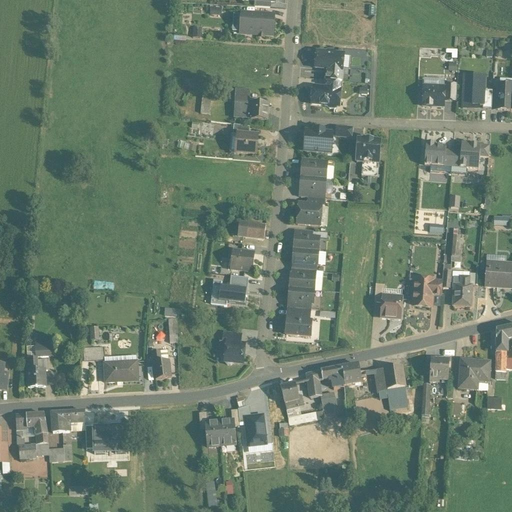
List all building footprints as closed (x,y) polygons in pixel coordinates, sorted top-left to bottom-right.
[(238,0),(238,7),(255,8),(270,9),(274,9),(274,0),(238,0)] [(273,22),(242,20),(241,39),(272,41),(273,22)] [(335,60),(333,58),(328,58),(326,60),(317,59),(315,75),(327,76),(326,87),(341,88),(343,61),(335,60)] [(484,84),(473,84),(473,89),(463,88),(462,115),(473,116),(473,113),(482,113),(483,113),(484,97),(484,84)] [(341,88),(326,87),(325,95),(340,96),(341,88)] [(457,92),(443,91),(443,94),(444,95),(443,107),(456,108),(457,92)] [(511,93),(498,93),(498,101),(497,116),(497,117),(510,118),(511,93)] [(325,95),(313,94),(313,98),(311,99),(311,101),(310,103),(311,105),(312,106),(312,110),(327,112),(329,114),(334,114),(336,113),(337,107),(339,104),(340,96),(325,95)] [(443,94),(423,94),(423,113),(443,114),(443,107),(444,95),(443,94)] [(249,97),(236,96),(235,109),(249,110),(249,97)] [(492,98),(484,97),(483,113),(482,113),(482,115),(491,116),(492,100),(492,98)] [(212,103),(202,102),(200,119),(210,120),(212,103)] [(249,110),(235,109),(235,110),(235,123),(251,124),(251,112),(249,112),(249,110)] [(268,110),(252,109),(251,112),(251,124),(251,125),(267,126),(268,110)] [(249,133),(234,130),(233,141),(237,141),(237,140),(249,141),(249,133)] [(352,135),(336,133),(335,143),(352,144),(352,135)] [(324,137),(314,136),(314,138),(305,137),(304,157),(326,159),(326,157),(329,154),(331,154),(332,139),(324,139),(324,137)] [(249,141),(237,140),(237,141),(236,159),(256,161),(257,142),(249,141)] [(380,147),(358,145),(356,167),(362,168),(365,169),(366,169),(367,169),(368,169),(369,169),(370,169),(371,169),(372,169),(378,169),(380,147)] [(435,152),(435,150),(426,149),(424,172),(430,172),(430,178),(451,180),(451,174),(444,173),(445,158),(446,153),(435,152)] [(480,152),(461,151),(461,158),(460,174),(478,175),(479,163),(480,152)] [(488,153),(480,152),(479,163),(488,164),(488,153)] [(453,158),(445,158),(444,173),(451,174),(453,158)] [(451,174),(460,174),(461,158),(453,158),(451,174)] [(371,169),(370,169),(369,169),(368,169),(367,169),(366,169),(365,169),(362,168),(361,181),(377,183),(378,169),(372,169),(371,169)] [(303,170),(302,170),(301,183),(325,185),(326,172),(319,171),(303,170)] [(325,185),(301,183),(300,196),(320,198),(324,198),(325,185)] [(459,202),(449,202),(449,213),(458,213),(459,202)] [(319,204),(308,203),(307,210),(321,211),(321,212),(323,212),(324,204),(319,204)] [(307,210),(299,210),(297,229),(319,231),(321,212),(321,211),(307,210)] [(501,222),(493,221),(492,230),(501,230),(501,222)] [(265,231),(239,228),(238,240),(264,243),(265,231)] [(296,241),(295,241),(294,254),(318,256),(319,243),(312,242),(296,241)] [(233,254),(226,253),(223,273),(230,274),(232,255),(233,254)] [(318,256),(294,254),(293,268),(294,268),(311,269),(317,270),(318,263),(318,257),(318,256)] [(254,257),(232,255),(230,274),(252,277),(254,257)] [(511,268),(486,267),(484,291),(511,292),(511,268)] [(443,275),(442,286),(441,292),(450,292),(451,275),(443,275)] [(293,279),(291,279),(290,293),(314,295),(315,281),(310,281),(293,279)] [(248,294),(249,282),(232,281),(230,292),(248,294)] [(469,282),(454,281),(452,310),(470,311),(471,290),(468,290),(469,282)] [(433,285),(415,284),(413,309),(431,311),(432,299),(433,285)] [(223,286),(214,285),(211,309),(227,311),(228,306),(221,305),(222,291),(223,286)] [(442,286),(433,285),(432,299),(441,300),(441,292),(442,286)] [(385,289),(375,288),(374,306),(382,307),(383,300),(384,300),(385,289)] [(246,308),(248,294),(230,292),(222,291),(221,305),(228,306),(246,308)] [(314,295),(290,293),(289,306),(305,307),(313,308),(314,295)] [(384,300),(383,300),(382,307),(381,321),(399,323),(401,301),(384,300)] [(305,313),(289,312),(288,324),(306,326),(307,314),(305,313)] [(288,324),(287,324),(286,338),(310,340),(311,326),(306,326),(288,324)] [(511,329),(507,331),(496,333),(496,371),(505,371),(505,362),(506,342),(511,341),(511,329)] [(241,339),(223,337),(222,346),(226,347),(226,346),(240,347),(241,339)] [(178,346),(177,338),(176,338),(169,339),(170,347),(178,346)] [(222,346),(219,345),(218,354),(225,355),(226,347),(222,346)] [(240,347),(226,346),(226,347),(225,355),(224,365),(227,368),(230,369),(232,367),(233,366),(243,367),(245,348),(240,347)] [(47,349),(36,350),(36,361),(48,360),(47,349)] [(36,350),(27,350),(27,364),(37,364),(36,361),(36,350)] [(96,352),(96,365),(105,365),(105,351),(96,352)] [(82,366),(96,365),(96,352),(84,352),(82,366)] [(160,354),(152,356),(153,366),(161,365),(160,354)] [(37,364),(27,364),(28,375),(28,391),(46,390),(45,374),(48,374),(48,363),(37,364)] [(449,364),(431,363),(429,385),(439,386),(439,383),(447,383),(449,364)] [(153,366),(153,367),(155,383),(171,381),(169,364),(161,365),(153,366)] [(489,366),(461,364),(459,392),(472,393),(473,384),(488,385),(489,366)] [(138,366),(105,368),(106,387),(139,385),(138,366)] [(358,369),(341,371),(344,389),(361,386),(360,383),(359,377),(358,369)] [(401,370),(383,373),(384,380),(378,381),(377,382),(376,382),(376,383),(375,384),(375,385),(377,399),(387,398),(393,397),(392,393),(405,391),(401,370)] [(341,371),(317,375),(318,383),(321,383),(328,382),(328,385),(331,384),(332,392),(343,390),(344,390),(341,371)] [(383,373),(373,375),(374,380),(375,385),(375,384),(376,383),(376,382),(377,382),(378,381),(384,380),(383,373)] [(317,375),(306,378),(310,402),(317,401),(317,403),(321,402),(321,400),(318,383),(317,375)] [(294,388),(280,392),(285,408),(299,404),(294,388)] [(407,407),(405,391),(392,393),(393,397),(387,398),(389,410),(407,407)] [(334,398),(321,400),(321,402),(322,407),(335,405),(334,398)] [(501,401),(487,400),(486,412),(501,412),(501,401)] [(299,404),(285,408),(287,414),(301,410),(299,404)] [(238,413),(239,426),(245,426),(244,421),(251,420),(249,408),(238,411),(238,413)] [(238,413),(231,414),(232,424),(233,424),(233,430),(240,429),(239,426),(238,413)] [(84,414),(62,415),(63,424),(75,423),(84,423),(84,414)] [(62,415),(51,416),(53,437),(63,436),(62,428),(62,424),(63,424),(62,415)] [(288,420),(290,428),(324,423),(322,415),(288,420)] [(44,416),(34,418),(35,425),(38,440),(48,438),(44,416)] [(27,418),(16,419),(16,430),(28,430),(28,426),(27,418)] [(245,426),(248,450),(266,448),(265,439),(263,419),(251,420),(244,421),(245,426)] [(85,432),(84,423),(75,423),(75,432),(85,432)] [(232,424),(219,425),(222,449),(235,448),(233,430),(233,424),(232,424)] [(207,426),(206,426),(206,432),(208,450),(222,449),(219,425),(207,426)] [(128,426),(111,427),(111,431),(126,431),(126,439),(129,439),(128,426)] [(289,439),(288,427),(279,427),(280,440),(289,439)] [(94,452),(93,432),(93,429),(85,430),(86,453),(94,452)] [(94,457),(126,456),(126,439),(126,431),(111,431),(93,432),(94,452),(94,457)] [(49,451),(48,438),(38,440),(38,444),(36,444),(37,453),(37,458),(49,458),(49,451)] [(25,445),(21,445),(22,449),(22,454),(37,453),(36,444),(25,445)] [(8,446),(0,446),(0,464),(9,464),(8,446)] [(63,449),(63,452),(57,452),(56,451),(49,451),(49,458),(49,464),(57,464),(63,463),(72,463),(71,448),(63,449)] [(88,490),(69,490),(69,498),(81,498),(81,505),(88,505),(88,490)]
